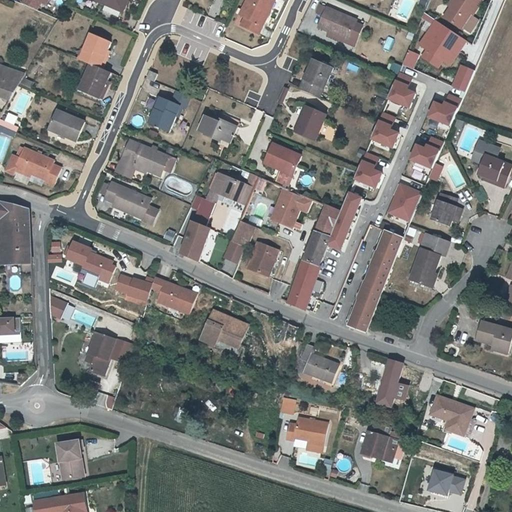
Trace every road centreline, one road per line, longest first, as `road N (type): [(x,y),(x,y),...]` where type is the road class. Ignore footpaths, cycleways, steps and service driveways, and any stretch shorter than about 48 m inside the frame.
road 1 (residential): [(74,218),(159,32),(174,28),(252,60),(266,58),(301,0)]
road 2 (residential): [(38,404),(91,412),(403,511)]
road 3 (residential): [(74,218),(336,331)]
road 4 (residential): [(37,203),(44,370),(38,404)]
road 5 (residential): [(491,235),(478,269),(430,321),(420,357)]
